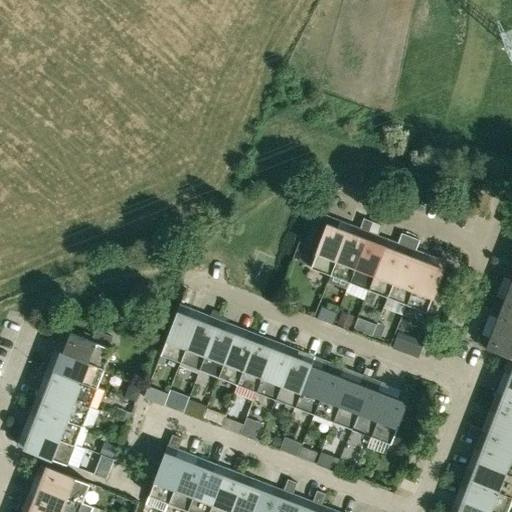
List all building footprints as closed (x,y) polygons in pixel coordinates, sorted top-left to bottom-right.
[(312,265),(331,272),(346,232),(337,229),(339,221),(316,213),(305,244),(318,249),(312,265)] [(348,287),(350,281),(369,288),(385,247),(375,243),(382,225),(372,222),(368,232),(347,286),(348,287)] [(329,279),(347,286),(368,232),(359,229),(352,247),(343,244),(347,233),(346,232),(331,272),(331,273),(329,279)] [(395,251),(385,247),(369,288),(388,295),(411,236),(401,233),(395,251)] [(419,240),(411,236),(388,295),(389,295),(384,308),(402,315),(407,302),(421,268),(423,261),(413,258),(419,240)] [(427,310),(445,262),(436,258),(429,276),(419,272),(421,268),(407,302),(427,310)] [(497,296),(493,305),(511,312),(511,290),(508,289),(504,299),(497,296)] [(180,304),(161,353),(181,361),(197,320),(187,316),(190,308),(180,304)] [(497,317),(493,328),(511,334),(511,312),(493,305),(490,314),(497,317)] [(337,312),(322,306),(317,319),(332,325),(337,312)] [(349,329),(354,316),(342,311),(337,324),(349,329)] [(181,361),(199,368),(219,319),(210,316),(207,324),(197,320),(181,361)] [(199,368),(218,375),(234,334),(225,331),(228,323),(219,319),(199,368)] [(379,340),(384,326),(377,324),(372,337),(379,340)] [(478,344),(511,356),(511,334),(493,328),(490,337),(482,334),(478,344)] [(62,331),(55,349),(104,368),(111,348),(110,347),(113,338),(94,331),(91,341),(62,331)] [(218,375),(237,383),(257,334),(248,331),(245,338),(234,334),(218,375)] [(237,383),(257,390),(273,349),(263,345),(266,338),(257,334),(237,383)] [(422,343),(417,341),(411,343),(408,350),(418,354),(422,343)] [(257,390),(276,398),(295,349),(286,345),(283,353),(273,349),(257,390)] [(51,359),(48,368),(96,387),(104,368),(55,349),(55,351),(62,354),(59,362),(51,359)] [(276,398),(295,405),(311,364),(301,360),(304,352),(295,349),(276,398)] [(295,405),(314,412),(333,364),(324,360),(321,368),(311,364),(295,405)] [(314,412),(333,420),(349,379),(339,375),(342,367),(333,364),(314,412)] [(52,380),(48,390),(89,406),(96,387),(48,368),(45,377),(52,380)] [(371,378),(374,371),(366,368),(363,374),(371,378)] [(155,370),(146,395),(156,399),(162,382),(156,380),(160,371),(155,370)] [(333,420),(352,427),(372,379),(362,375),(359,383),(349,379),(333,420)] [(352,427),(371,435),(387,394),(377,390),(380,382),(372,379),(352,427)] [(511,407),(511,386),(508,385),(504,395),(497,392),(493,401),(511,407)] [(125,398),(136,402),(140,393),(129,389),(125,398)] [(37,397),(33,406),(82,425),(89,406),(48,390),(45,400),(37,397)] [(397,397),(387,394),(371,435),(391,442),(410,393),(400,390),(397,397)] [(498,413),(494,423),(511,429),(511,407),(493,401),(490,410),(498,413)] [(38,418),(34,428),(75,444),(82,425),(33,406),(30,415),(38,418)] [(128,422),(131,413),(118,408),(114,417),(128,422)] [(223,419),(224,419),(225,415),(207,408),(204,416),(222,422),(223,419)] [(220,426),(228,429),(240,434),(245,423),(225,415),(224,419),(223,419),(222,422),(220,426)] [(264,428),(246,420),(245,423),(240,434),(259,441),(264,428)] [(482,430),(479,439),(511,451),(511,429),(494,423),(490,433),(482,430)] [(19,445),(67,464),(75,444),(34,428),(30,438),(22,435),(19,445)] [(279,447),(282,439),(274,436),(272,444),(279,447)] [(282,439),(279,447),(289,450),(290,446),(287,441),(282,439)] [(483,451),(479,461),(511,473),(511,451),(479,439),(475,448),(483,451)] [(114,458),(118,447),(117,447),(105,442),(100,453),(113,458),(114,458)] [(168,445),(149,494),(145,504),(165,511),(184,461),(175,457),(178,449),(168,445)] [(109,470),(114,459),(102,454),(98,466),(109,470)] [(195,465),(184,461),(165,511),(166,511),(170,502),(188,509),(206,460),(198,457),(195,465)] [(188,509),(195,511),(208,511),(223,475),(213,472),(216,464),(206,460),(188,509)] [(467,468),(464,477),(511,495),(511,473),(479,461),(475,471),(467,468)] [(89,482),(41,463),(37,473),(45,476),(41,486),(82,502),(89,482)] [(208,511),(230,511),(245,475),(236,472),(233,479),(223,475),(208,511)] [(230,511),(252,511),(261,490),(251,486),(254,479),(245,475),(230,511)] [(468,489),(464,499),(497,511),(506,511),(511,498),(511,495),(464,477),(460,486),(468,489)] [(29,493),(26,502),(50,511),(77,511),(82,502),(41,486),(37,496),(29,493)] [(271,494),(261,490),(252,511),(274,511),(283,490),(274,487),(271,494)] [(292,494),(283,490),(274,511),(296,511),(299,505),(289,501),(292,494)] [(497,511),(464,499),(460,509),(453,506),(450,511),(497,511)] [(309,509),(299,505),(296,511),(318,511),(321,505),(312,501),(309,509)] [(24,511),(50,511),(26,502),(22,511),(24,511)]
